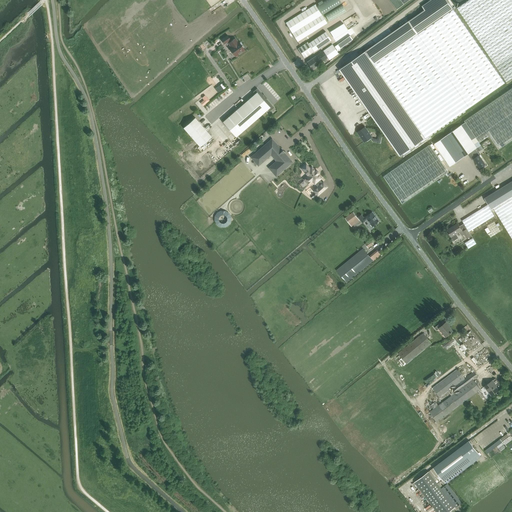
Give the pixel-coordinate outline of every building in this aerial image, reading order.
[(339,0),(322,0),(316,4),(322,15),(342,3),(339,0)] [(409,20),(339,69),(400,156),(470,107),(505,83),(447,0),(431,0),(422,6),(424,10),(409,20)] [(511,0),(469,0),(457,8),(507,82),(511,78),(511,0)] [(322,15),(316,4),(286,23),(298,41),(327,23),(322,15)] [(329,21),(346,11),(342,4),(324,15),(329,21)] [(337,18),(327,25),(332,31),(341,24),(337,18)] [(345,31),(341,26),(331,32),(335,38),(345,31)] [(308,42),(298,49),(304,58),(314,51),(322,46),(327,42),(331,40),(325,32),(309,43),(308,42)] [(243,47),(243,46),(242,46),(239,41),(237,42),(235,39),(231,41),(230,40),(231,39),(228,35),(221,40),(224,44),(228,41),(229,42),(229,43),(232,46),(230,48),(235,56),(244,50),(244,48),(243,47)] [(350,35),(335,46),(337,50),(345,45),(353,39),(350,35)] [(332,45),(323,51),(328,58),(329,60),(338,53),(332,45)] [(323,51),(307,62),(312,69),(328,58),(323,51)] [(253,92),(255,94),(223,122),(236,137),(268,109),(270,111),(270,110),(273,107),(274,108),(274,107),(266,98),(265,99),(263,96),(263,95),(257,88),(257,89),(254,92),(253,91),(253,92)] [(489,136),(499,149),(511,140),(511,88),(465,121),(479,142),(489,136)] [(195,117),(183,128),(200,147),(212,136),(195,117)] [(462,125),(447,135),(463,158),(465,156),(471,152),(472,151),(476,149),(477,148),(462,125)] [(365,142),(372,137),(365,127),(358,132),(365,142)] [(447,135),(434,144),(450,166),(463,158),(447,135)] [(281,147),(280,148),(272,139),(251,157),(258,165),(271,154),(277,161),(269,168),(276,176),(292,162),(284,153),(285,152),(281,147)] [(430,144),(383,176),(403,203),(449,172),(430,144)] [(472,151),(476,157),(474,159),(480,168),(483,166),(484,167),(486,165),(485,164),(486,164),(478,152),(476,149),(472,151)] [(314,190),(318,195),(327,187),(323,182),(322,183),(319,179),(321,178),(318,174),(315,171),(312,167),(310,169),(306,164),(301,168),(308,176),(306,177),(310,182),(312,180),(315,183),(318,187),(314,190)] [(492,209),(493,208),(511,196),(511,181),(485,198),(492,209)] [(511,196),(493,208),(511,238),(511,196)] [(469,232),(495,216),(488,205),(463,221),(469,232)] [(353,212),(348,216),(345,218),(350,224),(358,218),(353,212)] [(373,226),(379,222),(373,212),(365,217),(364,218),(362,215),(359,217),(363,222),(368,219),(373,226)] [(463,231),(462,230),(458,223),(447,230),(454,241),(458,238),(456,234),(460,232),(462,236),(465,234),(467,238),(471,236),(467,229),(463,231)] [(365,243),(369,248),(374,244),(371,239),(365,243)] [(363,248),(337,270),(347,282),(374,260),(363,248)] [(446,337),(453,331),(446,322),(442,326),(440,323),(435,328),(437,330),(439,328),(446,337)] [(407,364),(432,343),(423,333),(398,354),(407,364)] [(448,391),(453,388),(465,379),(458,369),(433,388),(441,398),(449,392),(448,391)] [(453,388),(456,393),(473,379),(478,376),(475,372),(465,379),(453,388)] [(491,396),(499,390),(497,386),(500,384),(496,378),(493,381),(484,387),(491,396)] [(434,409),(430,412),(437,422),(446,416),(460,405),(466,401),(481,389),(473,379),(456,393),(452,396),(438,405),(436,402),(431,405),(434,409)] [(504,444),(511,439),(508,434),(500,439),(504,444)] [(469,441),(449,456),(433,468),(443,480),(479,453),(469,441)] [(448,511),(456,507),(429,471),(414,482),(437,511),(448,511)]
